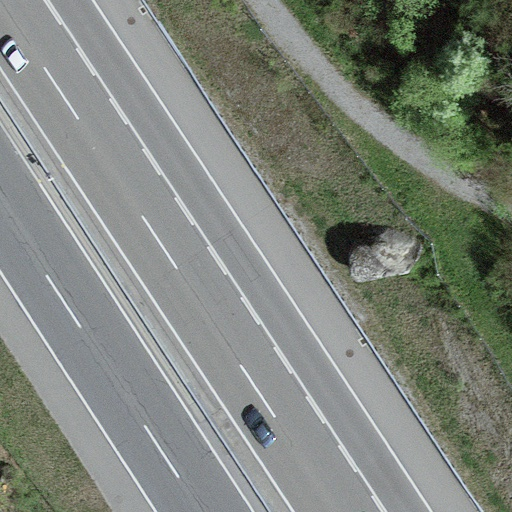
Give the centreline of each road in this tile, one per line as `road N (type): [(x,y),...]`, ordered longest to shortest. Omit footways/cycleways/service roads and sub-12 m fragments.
road 1 (motorway): [(337,511),(0,0)]
road 2 (motorway): [(0,203),(201,511)]
road 3 (track): [(511,215),(364,113),(264,0)]
